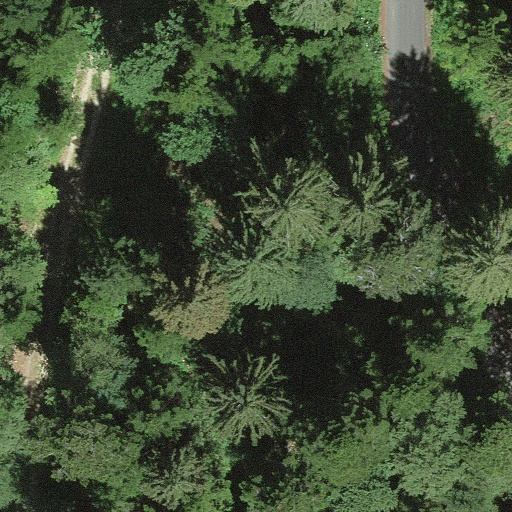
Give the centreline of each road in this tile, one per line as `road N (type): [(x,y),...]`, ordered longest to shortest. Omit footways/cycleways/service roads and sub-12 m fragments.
road 1 (track): [(182,0),(36,511)]
road 2 (unclassified): [(402,0),(414,153),(511,393)]
